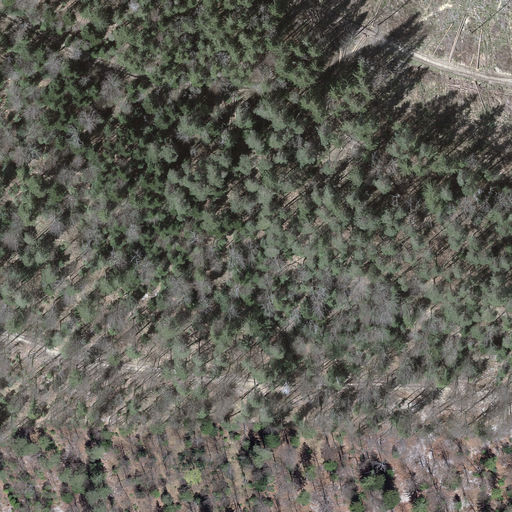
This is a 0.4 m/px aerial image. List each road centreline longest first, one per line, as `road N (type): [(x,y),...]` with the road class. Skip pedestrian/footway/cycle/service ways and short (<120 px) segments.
road 1 (track): [(511,78),(383,45),(304,76),(181,83),(68,46),(0,6)]
road 2 (track): [(511,401),(454,383),(140,370),(0,329)]
